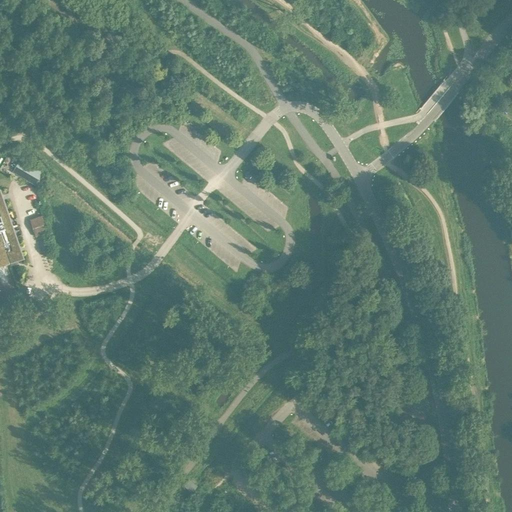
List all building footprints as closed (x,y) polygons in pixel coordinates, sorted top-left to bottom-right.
[(16,166),(13,172),(39,187),(41,171),(20,159),(16,166)] [(4,187),(0,188),(0,263),(26,256),(24,249),(4,187)] [(30,219),(36,236),(36,237),(45,234),(43,215),(30,219)] [(2,287),(0,287),(0,289),(15,291),(16,279),(3,278),(2,287)] [(190,478),(185,486),(194,491),(199,484),(190,478)]
